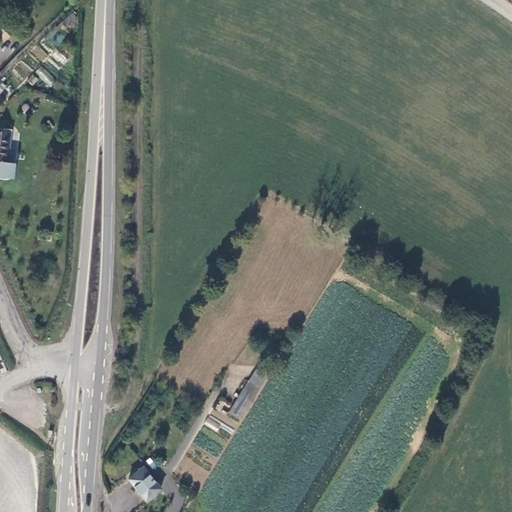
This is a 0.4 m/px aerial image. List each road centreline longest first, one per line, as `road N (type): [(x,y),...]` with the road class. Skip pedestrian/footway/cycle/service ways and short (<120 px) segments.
road 1 (secondary): [(105,0),(87,370)]
road 2 (secondary): [(87,370),(75,511)]
road 3 (unclassified): [(0,285),(23,339),(42,358),(87,370)]
